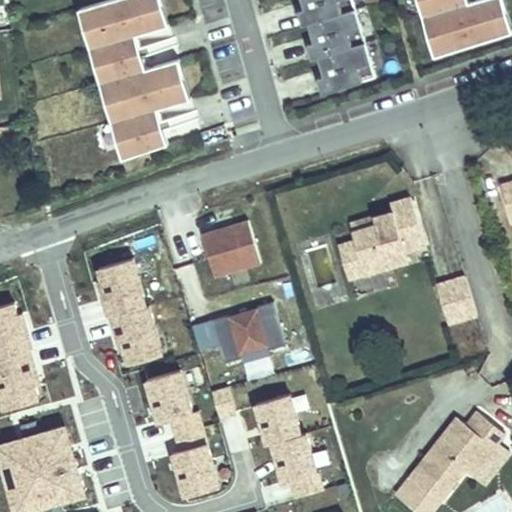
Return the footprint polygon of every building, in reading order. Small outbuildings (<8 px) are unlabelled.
[(104,42),(91,46),(101,82),(114,78),(125,116),(113,120),(124,158),(170,144),(165,130),(197,120),(195,111),(163,121),(159,109),(181,103),(169,62),(147,69),(144,57),(176,47),(173,38),(141,48),(137,35),(159,29),(150,0),(110,0),(93,5),(104,42)] [(162,0),(150,0),(159,29),(170,25),(162,0)] [(302,0),(305,8),(299,10),(304,26),(310,24),(315,42),(309,44),(314,59),(320,57),(325,76),(319,77),(324,93),(377,77),(353,0),(302,0)] [(419,0),(424,16),(436,13),(448,52),(503,35),(493,0),(419,0)] [(511,25),(504,0),(493,0),(503,35),(511,32),(511,25)] [(93,5),(80,9),(91,46),(104,42),(93,5)] [(436,13),(424,16),(436,56),(448,52),(436,13)] [(180,59),(169,62),(181,103),(192,99),(180,59)] [(114,78),(101,82),(113,120),(125,116),(114,78)] [(511,182),(502,186),(511,218),(511,182)] [(396,219),(353,231),(356,241),(366,274),(410,261),(407,252),(426,246),(412,197),(392,203),(394,211),(396,219)] [(394,211),(351,223),(353,231),(396,219),(394,211)] [(262,263),(249,220),(234,225),(235,229),(219,234),(217,230),(203,234),(216,277),(230,273),(229,268),(245,263),(247,268),(262,263)] [(219,234),(235,229),(234,225),(217,230),(219,234)] [(356,241),(342,245),(351,279),(366,274),(356,241)] [(190,352),(163,252),(100,269),(126,369),(190,352)] [(73,259),(78,290),(91,288),(87,257),(73,259)] [(247,268),(245,263),(229,268),(230,273),(247,268)] [(437,285),(449,323),(478,315),(466,277),(437,285)] [(287,344),(274,301),(257,306),(258,309),(231,317),(230,314),(194,325),(201,349),(220,344),(226,362),(242,357),(241,353),(269,345),(270,349),(287,344)] [(0,358),(28,351),(32,350),(19,304),(0,309),(0,358)] [(271,354),(270,349),(269,345),(241,353),(244,362),(271,354)] [(28,351),(0,358),(0,385),(6,406),(41,395),(28,351)] [(187,500),(222,490),(188,368),(144,380),(157,427),(166,425),(187,500)] [(295,498),(320,491),(296,394),(252,405),(272,485),(291,480),(295,498)] [(431,453),(412,477),(441,500),(466,470),(473,475),(473,474),(486,484),(511,453),(498,443),(506,433),(479,411),(468,425),(440,461),(431,453)] [(459,417),(431,453),(440,461),(468,425),(459,417)] [(66,426),(0,446),(0,454),(17,511),(32,511),(87,496),(66,426)] [(432,511),(441,500),(412,477),(399,493),(423,511),(432,511)]
